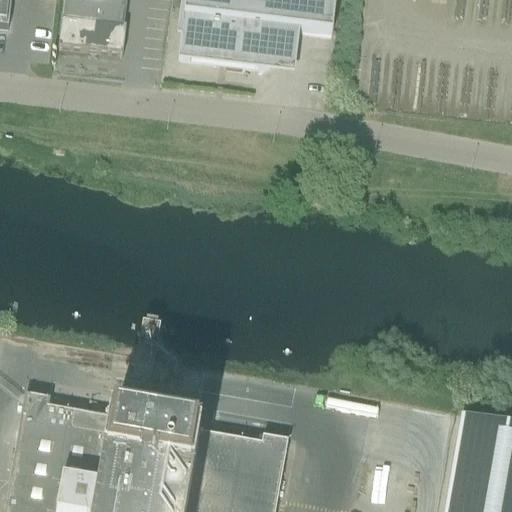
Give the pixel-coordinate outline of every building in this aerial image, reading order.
[(0,0),(0,31),(6,32),(9,0),(0,0)] [(62,0),(56,51),(120,58),(124,31),(122,30),(125,0),(62,0)] [(258,31),(330,40),(334,0),(184,0),(182,22),(186,23),(181,63),(225,69),(225,73),(240,74),(241,71),(254,72),(258,31)] [(153,378),(157,352),(160,333),(155,332),(156,329),(148,328),(147,331),(142,330),(138,358),(134,358),(131,375),(153,378)] [(274,511),(286,448),(266,444),(262,445),(260,452),(158,434),(159,427),(132,422),(131,426),(47,412),(48,407),(24,403),(4,511),(274,511)] [(511,511),(511,435),(458,426),(443,511),(511,511)]
